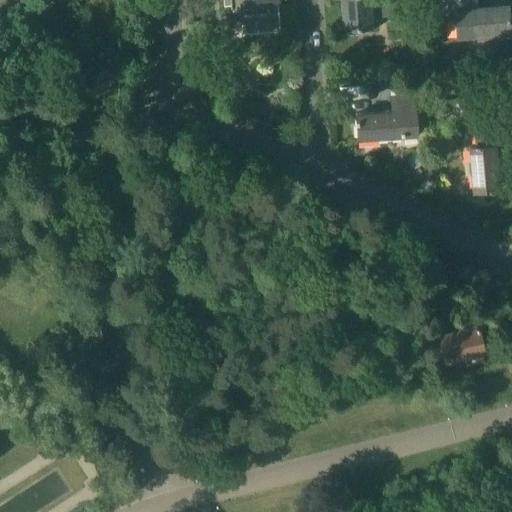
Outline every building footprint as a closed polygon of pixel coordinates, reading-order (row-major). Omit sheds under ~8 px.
[(240,12),(242,34),(280,31),(279,4),(280,4),(279,0),(223,0),(224,6),(232,5),(232,12),(240,12)] [(342,0),(344,30),(371,28),(370,14),(393,13),(392,0),(342,0)] [(477,0),(440,0),(442,21),(456,20),(457,38),(511,33),(508,5),(478,8),(477,0)] [(357,120),(356,120),(356,124),(357,124),(358,139),(418,135),(415,95),(391,96),(392,111),(357,114),(357,113),(356,113),(357,120)] [(444,104),(434,104),(435,117),(445,116),(444,104)] [(476,147),(470,147),(470,148),(474,191),(474,192),(499,190),(499,189),(495,146),(495,143),(511,142),(510,128),(475,131),(476,147)] [(478,325),(456,330),(430,336),(433,350),(443,347),(446,361),(485,352),(478,325)]
